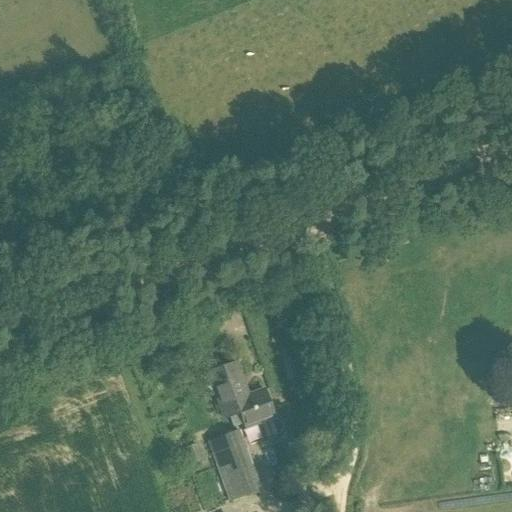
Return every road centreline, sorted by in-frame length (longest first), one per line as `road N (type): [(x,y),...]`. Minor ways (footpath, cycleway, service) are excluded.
road 1 (track): [(0,341),(511,143)]
road 2 (track): [(337,511),(343,370),(310,220)]
